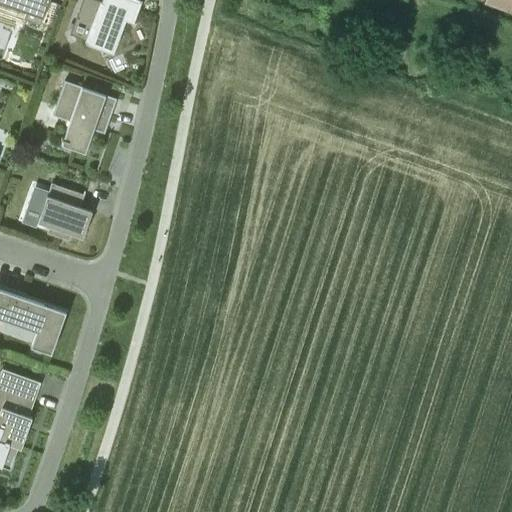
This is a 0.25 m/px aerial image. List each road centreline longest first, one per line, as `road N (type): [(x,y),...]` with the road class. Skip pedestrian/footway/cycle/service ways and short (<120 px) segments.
road 1 (residential): [(109,280),(175,0)]
road 2 (residential): [(25,511),(51,463),(109,280)]
